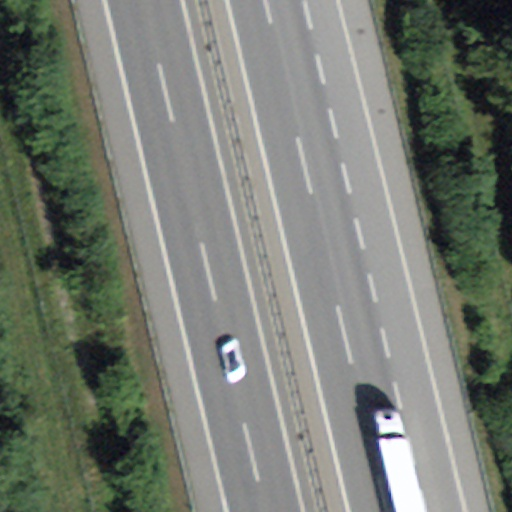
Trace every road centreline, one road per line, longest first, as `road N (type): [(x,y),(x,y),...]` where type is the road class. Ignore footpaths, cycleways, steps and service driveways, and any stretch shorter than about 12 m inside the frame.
road 1 (motorway): [(137,0),(259,511)]
road 2 (motorway): [(380,511),(259,0)]
